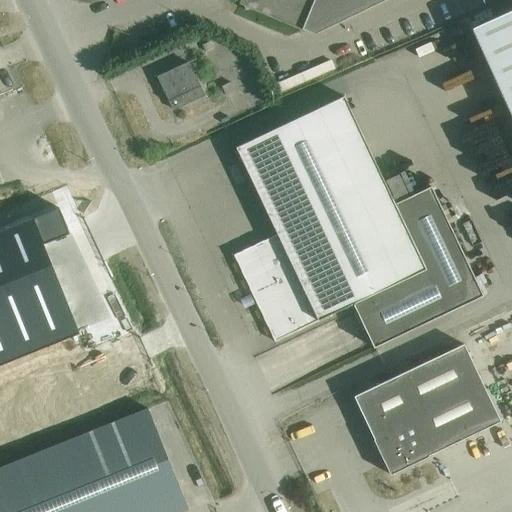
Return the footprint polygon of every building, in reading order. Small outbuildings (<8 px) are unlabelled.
[(240,0),(245,11),(249,9),(302,30),(315,35),(387,0),(240,0)] [(209,42),(202,45),(205,52),(212,49),(209,42)] [(274,86),(271,87),(275,96),(336,70),(332,61),(274,86)] [(172,110),(202,96),(187,63),(156,77),(172,110)] [(231,83),(221,87),(225,97),(235,93),(231,83)] [(274,342),(318,321),(353,304),(374,348),(483,296),(431,187),(394,204),(344,97),(236,148),(277,235),(233,255),(274,342)] [(59,208),(0,231),(0,359),(76,328),(43,245),(69,234),(59,208)] [(500,422),(463,344),(354,397),(374,440),(373,440),(390,475),(428,457),(428,456),(500,422)] [(148,409),(145,410),(0,468),(0,511),(180,511),(188,509),(148,409)]
